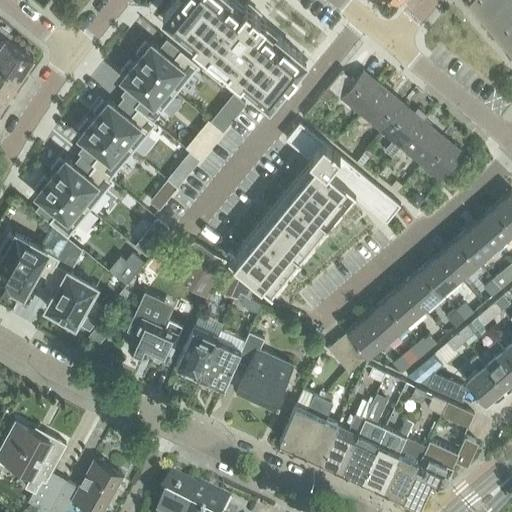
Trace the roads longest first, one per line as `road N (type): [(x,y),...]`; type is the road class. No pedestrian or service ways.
road 1 (residential): [(313,323),(511,160)]
road 2 (residential): [(353,511),(171,427)]
road 3 (residential): [(171,427),(0,337)]
road 4 (residential): [(510,141),(395,43)]
road 5 (residential): [(71,54),(0,169)]
